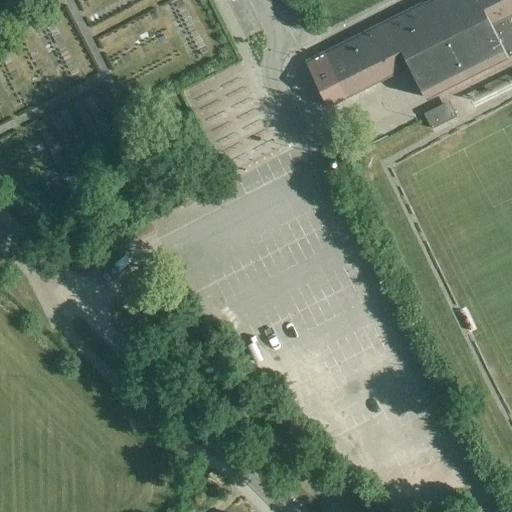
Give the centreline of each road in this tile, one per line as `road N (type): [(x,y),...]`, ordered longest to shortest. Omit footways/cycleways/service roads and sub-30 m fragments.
road 1 (tertiary): [(290,511),(103,330),(85,303)]
road 2 (unclassified): [(85,303),(126,267),(318,174)]
